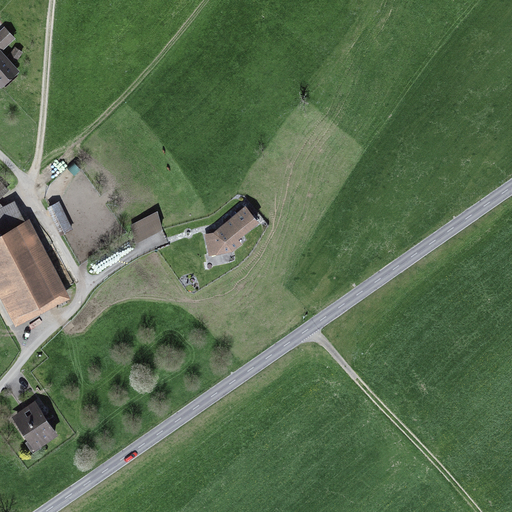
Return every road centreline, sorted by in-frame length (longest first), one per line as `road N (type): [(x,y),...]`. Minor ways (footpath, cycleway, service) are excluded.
road 1 (secondary): [(44,511),(511,187)]
road 2 (track): [(311,327),(478,511)]
road 3 (track): [(29,188),(52,0)]
